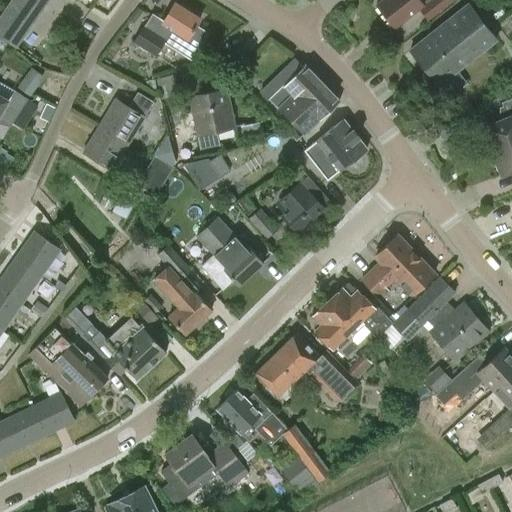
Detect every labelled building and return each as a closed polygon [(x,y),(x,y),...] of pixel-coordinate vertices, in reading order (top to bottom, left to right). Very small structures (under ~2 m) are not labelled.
[(9,0),(0,12),(0,37),(15,49),(49,0),(9,0)] [(382,0),(376,5),(394,29),(419,9),(427,20),(453,0),(452,0),(382,0)] [(142,26),(134,40),(155,53),(162,42),(191,59),(207,33),(196,26),(200,19),(174,2),(162,22),(151,15),(144,27),(142,26)] [(468,4),(409,50),(437,86),(496,40),(468,4)] [(277,108),(293,94),(294,95),(315,76),(304,64),(301,67),(294,59),(261,91),(277,108)] [(29,95),(42,77),(32,69),(18,88),(29,95)] [(174,74),(156,78),(161,99),(179,95),(174,74)] [(293,94),(277,108),(303,135),(339,101),(315,76),(294,95),(293,94)] [(217,146),(214,130),(233,127),(225,90),(204,94),(202,91),(195,93),(193,96),(188,97),(199,150),(217,146)] [(8,102),(0,96),(0,115),(12,124),(28,100),(15,92),(8,102)] [(115,98),(99,125),(128,143),(145,116),(144,116),(153,101),(137,92),(129,107),(115,98)] [(503,120),(483,128),(489,144),(488,153),(511,143),(511,97),(501,102),(502,107),(499,108),(503,120)] [(46,103),(39,117),(48,121),(55,107),(46,103)] [(327,180),(338,171),(366,149),(342,120),(303,151),(327,180)] [(259,123),(241,126),(244,141),(261,138),(259,123)] [(99,125),(82,152),(112,170),(128,143),(99,125)] [(192,160),(187,140),(174,143),(178,163),(192,160)] [(511,143),(488,153),(496,160),(502,175),(511,170),(511,143)] [(190,167),(204,187),(232,168),(219,148),(190,167)] [(144,171),(163,183),(173,167),(154,155),(144,171)] [(155,197),(163,183),(144,171),(135,184),(155,197)] [(277,204),(285,214),(283,216),(297,232),(328,204),(329,203),(312,182),(309,179),(307,177),(277,204)] [(110,184),(99,203),(109,209),(120,189),(110,184)] [(123,190),(112,211),(125,218),(136,197),(123,190)] [(144,194),(141,199),(149,204),(152,199),(144,194)] [(244,196),(237,201),(248,215),(254,209),(244,196)] [(266,240),(277,228),(259,208),(247,218),(266,240)] [(217,217),(196,236),(213,255),(201,266),(222,289),(232,279),(238,286),(263,263),(248,247),(246,249),(217,217)] [(35,233),(16,260),(40,277),(59,250),(35,233)] [(391,313),(409,296),(433,274),(397,235),(375,256),(381,261),(360,280),(391,313)] [(156,255),(167,267),(154,279),(180,308),(170,317),(185,334),(212,311),(196,293),(194,295),(193,294),(198,290),(185,275),(190,271),(168,245),(156,255)] [(40,277),(16,260),(0,282),(0,289),(21,304),(40,277)] [(439,276),(410,306),(392,325),(408,340),(455,293),(439,276)] [(361,321),(371,331),(377,338),(392,322),(376,306),(374,308),(348,282),(314,316),(322,324),(316,330),(333,348),(337,344),(347,355),(356,346),(346,336),(361,321)] [(21,304),(0,289),(0,329),(2,331),(21,304)] [(150,295),(143,300),(154,312),(160,306),(150,295)] [(140,300),(133,306),(148,322),(155,316),(140,300)] [(37,302),(32,309),(41,316),(46,309),(37,302)] [(429,332),(454,361),(488,332),(462,303),(429,332)] [(75,310),(65,320),(81,337),(92,326),(75,310)] [(120,376),(128,369),(137,378),(165,349),(140,325),(139,326),(128,315),(104,339),(97,331),(86,342),(101,356),(120,376)] [(64,392),(79,407),(106,379),(54,328),(28,354),(65,391),(64,392)] [(358,382),(355,380),(347,371),(332,356),(325,349),(318,356),(296,333),(256,372),(267,384),(266,384),(266,388),(270,393),(274,392),(275,392),(278,395),(304,370),(336,403),(358,382)] [(482,379),(493,390),(511,372),(511,357),(503,348),(474,375),(466,366),(450,380),(436,393),(435,394),(443,404),(455,393),(461,399),(482,379)] [(359,376),(375,365),(370,357),(354,369),(359,376)] [(438,366),(424,379),(436,393),(450,380),(438,366)] [(511,372),(493,390),(509,408),(511,405),(511,372)] [(237,390),(217,409),(248,442),(258,432),(270,445),(282,433),(287,428),(275,415),(271,412),(263,420),(259,415),(259,414),(237,390)] [(30,408),(44,435),(74,421),(61,393),(30,408)] [(407,394),(397,400),(406,417),(406,418),(415,413),(417,412),(407,394)] [(30,408),(1,422),(14,450),(44,435),(30,408)] [(511,421),(511,416),(506,410),(476,439),(484,447),(511,421)] [(379,411),(378,420),(389,422),(391,414),(379,411)] [(0,456),(14,450),(1,422),(0,422),(0,456)] [(287,428),(282,433),(299,456),(310,470),(318,481),(322,478),(330,472),(293,423),(287,428)] [(196,482),(213,469),(228,488),(248,473),(224,441),(206,454),(192,434),(165,454),(171,462),(159,472),(167,483),(159,490),(172,507),(200,487),(196,482)] [(310,470),(292,484),(301,494),(302,496),(319,482),(318,481),(310,470)] [(498,474),(487,480),(491,488),(502,482),(498,474)] [(491,488),(487,480),(475,485),(479,493),(491,488)] [(155,511),(143,487),(103,507),(105,511),(155,511)] [(451,498),(440,504),(444,511),(455,506),(451,498)]
